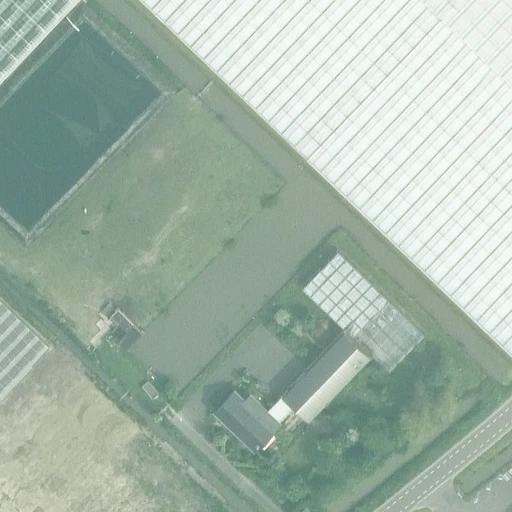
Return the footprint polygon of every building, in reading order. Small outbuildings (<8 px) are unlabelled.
[(0,0),(0,75),(71,0),(0,0)] [(511,0),(149,0),(214,61),(308,151),(310,149),(511,342),(511,0)] [(316,358),(282,394),(294,406),(308,419),(370,354),(388,371),(424,333),(337,250),(301,288),(344,329),(316,358)] [(0,394),(48,344),(0,298),(0,394)] [(117,308),(110,315),(127,332),(118,342),(124,349),(141,332),(139,331),(117,308)] [(232,392),(214,411),(236,432),(254,449),(272,430),(273,429),(273,428),(278,423),(294,406),(282,394),(266,411),(249,395),(243,400),(236,393),(233,391),(232,392)] [(144,465),(127,483),(144,499),(130,511),(178,511),(183,507),(168,493),(162,499),(149,486),(157,477),(144,465)]
